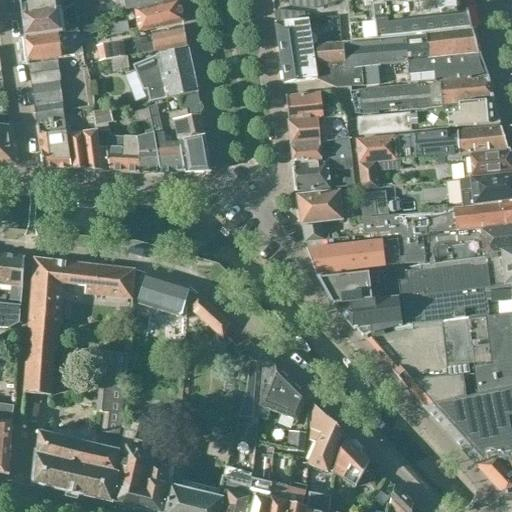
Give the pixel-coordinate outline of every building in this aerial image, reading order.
[(62,11),(60,0),(19,0),(22,16),(62,11)] [(89,20),(89,19),(85,0),(73,0),(77,22),(89,20)] [(119,0),(122,14),(134,11),(180,2),(179,0),(119,0)] [(340,0),(298,0),(289,1),(290,7),(316,10),(341,1),(340,0)] [(464,0),(346,0),(351,43),(427,37),(471,31),(466,7),(464,0)] [(134,11),(138,33),(183,23),(180,2),(134,11)] [(65,34),(62,11),(22,16),(25,40),(65,34)] [(276,24),(285,85),(318,80),(313,47),(317,42),(316,37),(311,34),(309,20),(304,22),(304,16),(276,13),(276,24)] [(89,20),(77,22),(80,34),(81,42),(93,41),(92,35),(96,34),(93,18),(89,19),(89,20)] [(183,28),(151,34),(153,44),(141,46),(140,40),(125,43),(97,48),(100,63),(111,61),(127,58),(187,47),(183,28)] [(478,55),(471,31),(427,37),(351,43),(317,46),(318,66),(318,80),(318,81),(336,89),(380,86),(379,79),(389,78),(391,80),(398,79),(400,77),(403,77),(403,75),(406,75),(405,64),(408,64),(479,58),(478,55)] [(62,58),(83,55),(81,42),(80,34),(25,41),(29,64),(62,59),(62,58)] [(197,94),(193,72),(188,50),(156,57),(133,67),(136,73),(126,78),(136,103),(149,96),(150,103),(166,100),(166,101),(190,96),(197,94)] [(130,70),(127,58),(111,61),(113,73),(130,70)] [(487,79),(479,58),(408,64),(410,87),(487,80),(487,79)] [(63,104),(61,83),(58,63),(29,67),(32,86),(35,107),(63,104)] [(493,104),(487,80),(410,87),(360,92),(350,93),(355,115),(362,117),(379,115),(379,113),(397,111),(398,114),(416,112),(419,112),(493,104)] [(205,139),(197,94),(190,96),(192,110),(168,115),(173,140),(174,144),(180,143),(205,139)] [(289,122),(345,118),(338,109),(323,111),(321,95),(286,98),(289,122)] [(65,121),(63,104),(35,107),(37,123),(38,123),(65,121)] [(494,104),(493,104),(419,112),(421,133),(500,126),(494,104)] [(185,173),(180,143),(174,144),(173,140),(164,137),(157,106),(148,109),(148,110),(161,174),(185,173)] [(93,114),(95,121),(96,128),(108,125),(113,124),(110,110),(93,114)] [(161,174),(148,110),(131,115),(134,125),(142,123),(146,137),(137,139),(140,175),(161,174)] [(421,133),(419,112),(416,112),(416,113),(407,114),(408,115),(358,119),(357,129),(359,138),(421,133)] [(321,144),(336,142),(349,140),(345,118),(289,122),(292,149),(321,144)] [(67,135),(65,121),(38,123),(40,137),(39,137),(43,169),(44,169),(72,171),(67,135)] [(96,128),(95,121),(90,122),(91,132),(67,135),(72,171),(73,171),(103,173),(96,132),(109,130),(108,125),(96,128)] [(0,164),(15,165),(9,127),(0,125),(0,164)] [(508,151),(500,129),(457,132),(395,138),(356,142),(359,165),(377,163),(377,164),(397,162),(441,158),(508,151)] [(111,138),(109,130),(96,132),(103,173),(140,175),(137,139),(125,139),(111,138)] [(180,143),(185,173),(185,174),(210,174),(210,170),(215,169),(212,149),(207,150),(205,139),(180,143)] [(292,149),(294,168),(352,161),(351,152),(335,154),(322,156),(321,144),(292,149)] [(442,167),(459,165),(460,182),(470,181),(511,177),(511,165),(508,151),(441,158),(442,167)] [(355,188),(352,161),(294,168),(297,190),(298,194),(331,191),(330,172),(336,171),(340,173),(350,171),(351,180),(346,180),(347,188),(355,188)] [(377,164),(359,166),(361,191),(379,190),(377,164)] [(511,203),(511,177),(470,181),(460,182),(449,183),(450,194),(461,192),(462,208),(462,209),(511,203)] [(340,193),(298,197),(302,226),(328,223),(342,221),(340,193)] [(363,220),(389,219),(390,219),(389,217),(386,193),(359,196),(362,220),(363,220)] [(457,234),(511,227),(511,203),(462,209),(462,208),(425,213),(425,214),(389,217),(390,219),(389,219),(363,220),(365,236),(377,235),(377,238),(401,236),(401,240),(431,236),(457,234)] [(328,223),(302,226),(306,243),(330,240),(328,223)] [(503,253),(511,252),(511,227),(457,234),(431,236),(401,240),(398,241),(401,266),(430,264),(435,263),(439,263),(475,258),(473,243),(482,242),(483,256),(484,256),(503,253)] [(386,268),(383,242),(308,251),(317,276),(386,268)] [(400,300),(511,286),(511,252),(503,253),(484,256),(483,256),(484,257),(484,259),(435,266),(435,263),(430,264),(430,267),(420,268),(420,271),(405,272),(406,282),(398,283),(400,300)] [(25,259),(2,257),(1,271),(0,270),(0,286),(12,288),(11,302),(21,303),(25,259)] [(60,328),(62,309),(64,285),(83,287),(85,266),(35,260),(29,325),(60,328)] [(135,272),(85,266),(83,287),(86,287),(86,295),(133,299),(135,272)] [(319,280),(334,308),(363,305),(384,302),(386,301),(383,272),(319,280)] [(146,276),(138,305),(181,318),(190,290),(175,286),(146,276)] [(356,330),(363,338),(366,337),(384,332),(398,328),(413,326),(424,325),(511,315),(511,286),(422,297),(400,300),(386,301),(384,302),(363,305),(334,308),(352,328),(356,330)] [(231,325),(199,295),(187,309),(224,342),(231,325)] [(20,324),(21,307),(0,304),(0,328),(9,330),(20,324)] [(366,337),(367,342),(423,407),(511,389),(511,315),(424,325),(413,326),(398,328),(384,332),(366,337)] [(60,328),(29,325),(23,395),(51,397),(55,353),(58,354),(60,328)] [(102,434),(121,436),(129,356),(103,354),(97,414),(104,414),(102,434)] [(268,360),(263,364),(259,417),(267,421),(271,413),(297,424),(307,399),(275,367),(268,360)] [(259,417),(263,364),(263,363),(251,363),(247,393),(240,419),(251,420),(251,426),(258,426),(259,417)] [(476,466),(511,456),(511,389),(423,407),(476,466)] [(15,408),(0,405),(0,475),(10,478),(10,476),(9,476),(13,424),(12,423),(15,408)] [(307,466),(328,475),(344,437),(314,407),(310,442),(316,445),(307,466)] [(125,430),(118,453),(120,453),(111,505),(138,511),(153,466),(156,456),(154,456),(159,439),(158,439),(160,429),(125,419),(122,429),(125,430)] [(33,486),(111,505),(120,453),(118,453),(80,444),(82,435),(67,431),(65,440),(39,433),(37,453),(36,453),(33,486)] [(293,433),(291,453),(304,454),(306,435),(293,433)] [(333,474),(356,489),(370,464),(361,455),(362,450),(355,443),(350,444),(346,439),(333,474)] [(511,456),(476,466),(500,493),(511,489),(511,456)] [(174,471),(153,466),(138,511),(169,511),(174,477),(174,471)] [(223,478),(219,491),(216,511),(248,511),(252,480),(253,475),(226,468),(224,478),(223,478)] [(184,480),(174,477),(169,511),(216,511),(219,491),(183,482),(184,480)] [(268,500),(266,511),(286,511),(288,504),(284,503),(288,490),(289,490),(289,489),(282,487),(284,481),(272,478),(271,484),(268,500)] [(271,484),(252,480),(248,511),(266,511),(268,500),(271,484)] [(291,483),(289,489),(289,490),(288,490),(284,503),(288,504),(286,511),(305,511),(306,509),(303,508),(306,496),(306,493),(308,488),(291,483)] [(394,488),(388,511),(412,511),(413,507),(394,488)] [(306,509),(305,511),(329,511),(331,502),(319,499),(306,496),(303,508),(306,509)]
